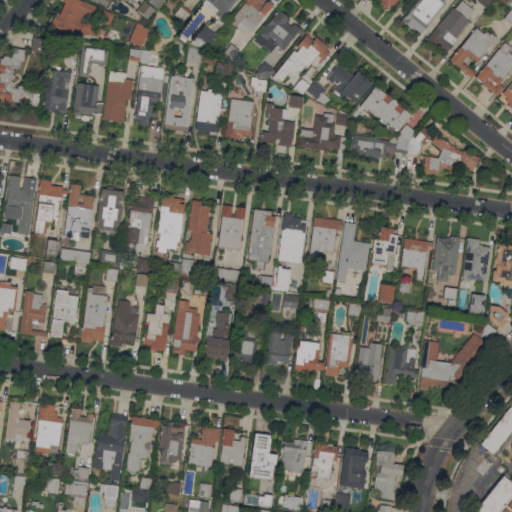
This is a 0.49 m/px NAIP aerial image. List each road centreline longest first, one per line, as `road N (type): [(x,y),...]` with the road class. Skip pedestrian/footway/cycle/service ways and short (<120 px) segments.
road 1 (residential): [(511,206),(0,139)]
road 2 (residential): [(452,429),(0,363)]
road 3 (residential): [(511,155),(321,0)]
road 4 (residential): [(419,511),(433,456),(511,355)]
